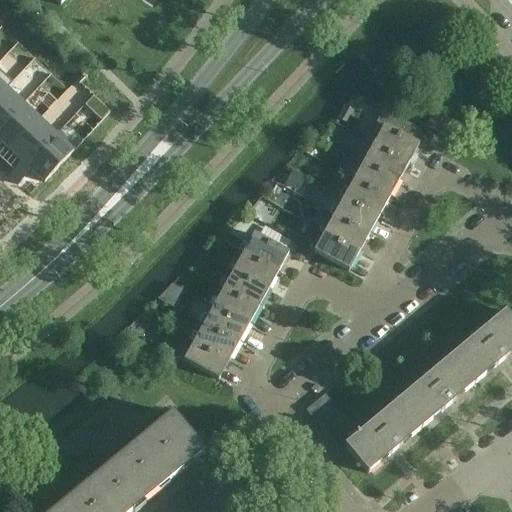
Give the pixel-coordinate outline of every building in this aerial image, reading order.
[(0,72),(0,96),(12,84),(0,72)] [(12,84),(0,96),(0,129),(22,106),(6,91),(12,84)] [(22,106),(0,129),(0,143),(10,152),(39,122),(25,109),(22,106)] [(344,107),(337,120),(345,125),(352,112),(344,107)] [(382,128),(372,147),(407,166),(418,147),(412,144),(419,131),(419,130),(383,111),(375,124),(382,128)] [(433,114),(425,128),(442,137),(449,123),(433,114)] [(39,122),(10,152),(22,164),(16,172),(24,179),(31,172),(27,168),(58,134),(57,133),(54,137),(39,122)] [(58,134),(27,168),(31,172),(44,184),(76,150),(58,134)] [(407,166),(372,147),(362,164),(398,183),(407,166)] [(398,183),(362,164),(352,182),(388,202),(398,183)] [(16,172),(9,179),(17,186),(24,179),(16,172)] [(292,173),(285,185),(295,190),(302,178),(292,173)] [(388,202),(352,182),(343,200),(378,219),(388,202)] [(378,219),(343,200),(333,218),(368,237),(378,219)] [(252,206),(246,216),(255,221),(259,214),(258,210),(252,206)] [(323,236),(358,255),(368,237),(333,218),(323,236)] [(242,255),(277,275),(288,255),(253,236),(242,255)] [(358,255),(323,236),(313,254),(348,274),(358,255)] [(300,249),(294,260),(302,264),(308,253),(300,249)] [(277,275),(242,255),(232,274),(267,293),(277,275)] [(267,293),(232,274),(222,291),(258,310),(267,293)] [(258,310),(222,291),(212,309),(248,328),(258,310)] [(202,327),(238,346),(248,328),(212,309),(202,327)] [(474,386),(511,354),(511,322),(504,313),(450,358),(474,386)] [(193,333),(188,341),(193,344),(193,345),(228,364),(238,346),(202,327),(198,336),(193,333)] [(193,345),(183,363),(218,382),(228,364),(193,345)] [(420,431),(468,391),(474,386),(450,358),(397,403),(420,431)] [(325,396),(305,412),(313,422),(333,406),(325,396)] [(343,447),(367,476),(420,431),(397,403),(358,435),(343,447)] [(333,406),(313,422),(321,432),(341,415),(333,406)] [(54,511),(134,511),(204,454),(172,415),(54,511)] [(341,415),(321,432),(329,441),(349,425),(341,415)] [(338,452),(343,447),(358,435),(349,425),(329,441),(338,452)]
